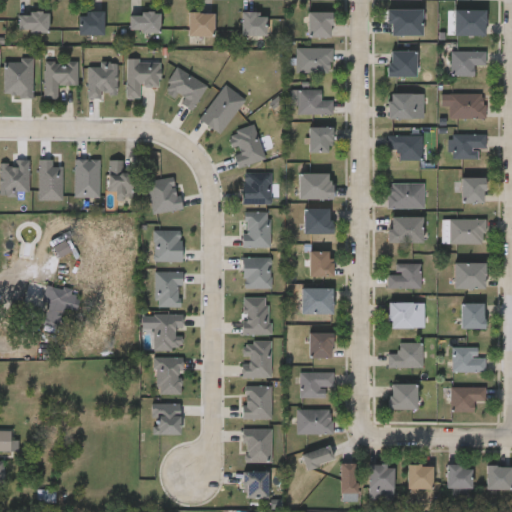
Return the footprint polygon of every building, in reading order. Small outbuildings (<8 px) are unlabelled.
[(421,10),(421,35),(387,35),(387,10),(421,10)] [(453,36),(453,10),(484,10),(484,36),(453,36)] [(47,12),(47,32),(16,32),(16,12),(47,12)] [(102,35),(78,35),(78,12),(102,12),(102,35)] [(240,36),(240,12),(264,12),(264,36),(240,36)] [(330,12),(330,38),(306,38),(306,12),(330,12)] [(158,13),(158,32),(128,32),(128,13),(158,13)] [(187,36),(187,13),(212,13),(212,36),(187,36)] [(406,23),(370,22),(370,37),(375,37),(375,48),(406,49),(406,23)] [(469,49),(469,23),(438,23),(437,49),(469,49)] [(251,30),(239,29),(239,25),(225,24),(224,48),(250,49),(251,30)] [(2,45),(33,44),(33,25),(14,25),(14,28),(2,28),(2,45)] [(88,48),(88,25),(62,26),(62,48),(88,48)] [(113,29),(113,45),(145,45),(145,26),(124,25),(124,29),(113,29)] [(291,50),(315,51),(315,25),(291,25),(291,50)] [(172,49),(198,50),(198,26),(172,26),(172,49)] [(330,48),(330,73),(294,73),(294,48),(330,48)] [(415,77),(387,77),(387,51),(415,51),(415,77)] [(473,77),(450,77),(450,51),(484,51),(484,65),(473,65),(473,77)] [(56,85),(56,99),(42,99),(42,61),(76,60),(76,85),(56,85)] [(138,87),(138,98),(125,98),(125,60),(159,60),(158,87),(138,87)] [(315,61),(279,61),(279,86),(315,85),(315,61)] [(400,90),(399,64),(372,65),(372,90),(400,90)] [(469,65),(434,64),(434,89),(457,90),(458,78),(469,79),(469,65)] [(17,71),(4,71),(4,75),(0,75),(0,109),(17,110),(17,71)] [(124,111),(124,100),(144,100),(144,76),(122,76),(122,72),(110,72),(110,111),(124,111)] [(27,111),(42,112),(42,98),(61,99),(62,75),(50,74),(50,79),(40,79),(40,74),(28,74),(27,111)] [(71,80),(71,111),(85,111),(85,107),(101,107),(102,75),(83,75),(83,80),(71,80)] [(191,99),(161,80),(147,104),(161,113),(159,115),(175,125),(191,99)] [(330,115),(297,115),(297,90),(319,90),(319,102),(330,102),(330,115)] [(421,94),(421,119),(387,119),(387,94),(421,94)] [(483,119),(448,119),(448,94),(483,94),(483,119)] [(182,132),(203,148),(229,113),(209,98),(182,132)] [(316,128),(317,114),(305,114),(305,103),(273,103),(273,118),(281,118),(281,127),(316,128)] [(407,131),(407,106),(372,107),(373,132),(407,131)] [(468,131),(468,106),(424,107),(424,119),(432,119),(432,132),(468,131)] [(308,128),(330,128),(330,153),(308,153),(308,128)] [(484,135),(484,149),(475,149),(475,160),(450,160),(450,135),(484,135)] [(420,161),(396,161),(396,149),(385,149),(385,137),(420,137),(420,161)] [(215,161),(222,159),(224,166),(217,169),(221,181),(249,172),(238,138),(211,147),(215,161)] [(312,166),(311,156),(316,155),(316,140),(292,140),(293,166),(312,166)] [(436,172),(462,172),(461,161),(470,161),(469,147),(432,148),(432,164),(436,164),(436,172)] [(406,149),(371,148),(370,162),(380,162),(380,173),(405,174),(406,149)] [(107,196),(107,161),(128,161),(128,196),(107,196)] [(0,204),(13,205),(13,172),(0,172),(0,204)] [(58,210),(83,211),(84,173),(58,172),(58,210)] [(47,180),(36,180),(36,173),(22,173),(22,213),(46,214),(47,180)] [(116,185),(102,185),(102,173),(91,173),(93,206),(99,205),(99,215),(117,214),(116,185)] [(297,199),(297,174),(330,174),(330,199),(297,199)] [(461,178),(483,178),(483,203),(461,203),(461,178)] [(423,184),(423,209),(387,209),(387,184),(423,184)] [(256,186),(227,185),(227,217),(256,217),(256,186)] [(282,212),(316,213),(317,195),(312,195),(312,186),(283,186),(282,212)] [(167,222),(165,209),(159,209),(156,190),(130,195),(136,228),(167,222)] [(444,216),(468,216),(468,191),(445,191),(444,216)] [(408,197),(374,197),(374,207),(370,207),(371,222),(408,221),(408,197)] [(330,235),(303,235),(303,209),(330,209),(330,235)] [(421,244),(387,244),(387,217),(421,217),(421,244)] [(484,220),(484,244),(448,244),(448,220),(484,220)] [(315,246),(315,221),(288,222),(288,247),(315,246)] [(254,260),(253,225),(229,225),(230,247),(226,247),(226,261),(254,260)] [(407,256),(406,229),(375,230),(375,241),(371,241),(371,256),(407,256)] [(468,232),(433,232),(432,257),(468,257),(468,232)] [(165,244),(137,244),(137,275),(165,275),(165,244)] [(331,277),(308,277),(308,252),(331,252),(331,277)] [(293,290),(316,289),(315,264),(293,264),(293,290)] [(418,289),(385,289),(385,275),(394,275),(394,264),(418,264),(418,289)] [(483,289),(452,289),(453,264),(484,264),(483,289)] [(227,302),(255,301),(254,270),(227,270),(227,302)] [(469,276),(437,275),(437,302),(469,302),(469,276)] [(371,288),(371,302),(405,301),(404,276),(379,277),(379,287),(371,288)] [(163,320),(163,298),(166,298),(166,285),(139,284),(138,320),(163,320)] [(74,289),(74,309),(59,309),(59,324),(45,324),(45,289),(74,289)] [(300,289),(330,289),(330,314),(300,314),(300,289)] [(316,300),(284,301),(285,327),(316,326),(316,300)] [(422,328),(387,328),(387,303),(422,303),(422,328)] [(483,329),(460,329),(460,304),(483,304),(483,329)] [(227,347),(252,347),(252,310),(227,310),(227,329),(227,347)] [(407,341),(408,316),(372,315),(372,341),(407,341)] [(468,342),(468,316),(445,316),(444,341),(468,342)] [(166,341),(166,327),(137,327),(137,361),(166,362),(166,349),(159,349),(159,340),(166,341)] [(330,334),(330,359),(308,359),(308,334),(330,334)] [(386,368),(386,354),(397,354),(397,343),(421,343),(421,368),(386,368)] [(316,346),(292,345),(292,370),(316,370),(316,346)] [(451,372),(451,347),(476,347),(476,358),(484,358),(484,372),(451,372)] [(255,390),(254,355),(226,355),(227,372),(225,372),(225,391),(255,390)] [(406,356),(382,356),(382,367),(371,366),(371,380),(406,381),(406,356)] [(435,385),(469,385),(469,370),(461,370),(461,360),(435,360),(435,385)] [(167,370),(139,370),(140,407),(165,407),(164,382),(167,382),(167,370)] [(332,373),(332,388),(323,388),(323,398),(298,398),(298,373),(332,373)] [(415,384),(415,410),(387,410),(387,384),(415,384)] [(317,386),(283,385),(283,410),(309,411),(309,400),(317,401),(317,386)] [(472,412),(449,412),(449,388),(484,388),(484,402),(472,402),(472,412)] [(373,423),(400,423),(401,397),(373,397),(373,423)] [(255,432),(255,399),(228,398),(227,432),(255,432)] [(457,425),(457,414),(469,414),(469,400),(434,400),(434,425),(457,425)] [(295,410),(331,410),(331,435),(295,435),(295,410)] [(164,448),(165,417),(135,416),(135,427),(141,427),(141,447),(164,448)] [(280,447),(316,447),(316,422),(280,422),(280,447)] [(0,429),(10,430),(9,440),(17,440),(16,452),(0,452),(0,429)] [(256,442),(226,442),(225,475),(255,475),(256,442)] [(300,458),(326,445),(333,459),(307,472),(300,458)] [(289,481),(318,474),(314,459),(285,466),(289,481)] [(355,464),(355,496),(339,496),(339,464),(355,464)] [(368,466),(392,466),(392,501),(368,501),(368,466)] [(406,490),(406,466),(431,466),(431,490),(406,490)] [(470,490),(445,490),(445,466),(470,466),(470,490)] [(509,467),(509,490),(485,490),(485,467),(509,467)] [(340,511),(341,476),(325,476),(324,511),(340,511)] [(377,478),(351,478),(352,511),(377,511),(377,478)] [(390,501),(416,502),(416,478),(391,478),(390,501)] [(496,479),(470,478),(470,502),(495,503),(496,479)] [(456,479),(430,479),(430,501),(455,501),(456,479)] [(251,510),(252,485),(226,484),(226,493),(218,493),(218,509),(251,510)] [(39,511),(39,503),(20,503),(20,511),(39,511)]
